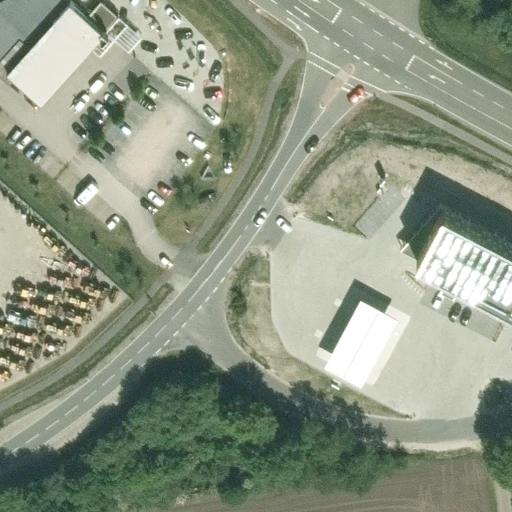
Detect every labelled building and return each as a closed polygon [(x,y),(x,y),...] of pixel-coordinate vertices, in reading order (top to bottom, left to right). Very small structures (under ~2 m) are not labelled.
[(106,22),(81,0),(0,0),(0,55),(42,93),(106,22)] [(417,256),(443,205),(440,203),(400,248),(417,256)] [(511,305),(511,240),(443,205),(417,256),(449,273),(462,280),(511,305)] [(462,280),(449,273),(441,289),(454,296),(462,280)] [(344,327),(325,360),(361,380),(379,347),(397,314),(361,295),(344,327)]
